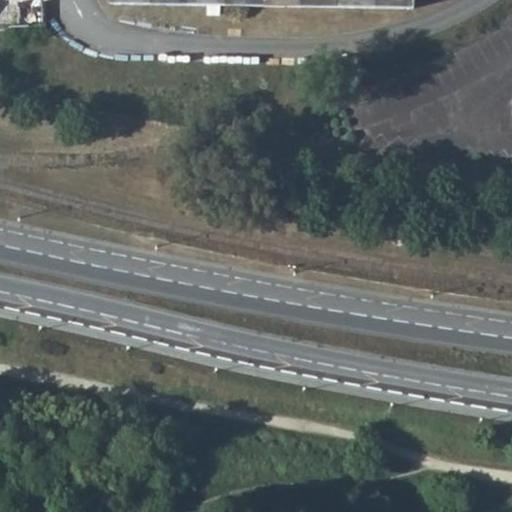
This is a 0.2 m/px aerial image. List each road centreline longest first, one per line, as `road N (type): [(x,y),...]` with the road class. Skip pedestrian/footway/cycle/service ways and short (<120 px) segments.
road 1 (secondary): [(0,298),(381,381),(511,401)]
road 2 (secondary): [(511,338),(0,246)]
road 3 (unknown): [(485,0),(424,33),(372,48),(222,65),(108,50),(75,28),(61,0)]
